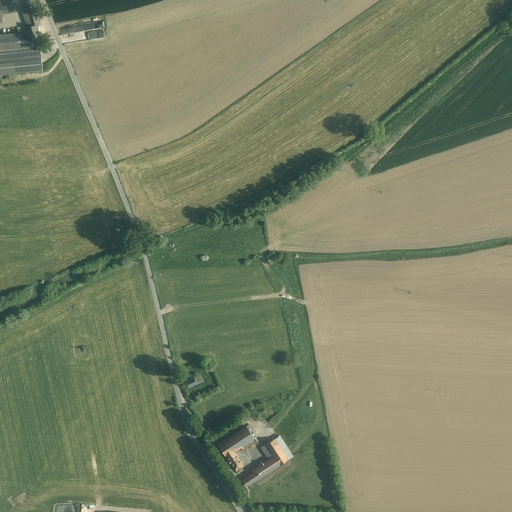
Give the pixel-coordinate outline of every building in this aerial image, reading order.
[(34,2),(24,4),(25,7),(29,20),(38,18),(34,2)] [(14,4),(1,6),(2,14),(15,12),(14,4)] [(38,18),(29,20),(25,7),(21,8),(27,26),(38,25),(40,25),(38,18)] [(27,26),(25,26),(26,37),(23,37),(23,47),(40,45),(38,25),(27,26)] [(83,30),(83,39),(101,38),(101,31),(90,31),(90,32),(86,32),(86,30),(83,30)] [(22,32),(0,34),(0,49),(23,47),(23,37),(22,32)] [(23,47),(0,49),(0,56),(25,54),(24,52),(40,51),(40,45),(23,47)] [(194,377),(186,381),(189,387),(197,383),(194,377)] [(246,425),(218,444),(226,457),(235,451),(239,448),(242,446),(255,438),(246,425)] [(275,438),(266,444),(268,447),(271,452),(280,446),(275,438)] [(288,459),(280,446),(271,452),(273,456),(279,464),(279,465),(288,459)] [(271,452),(268,447),(263,450),(261,447),(260,447),(268,459),(273,456),(271,452)] [(237,453),(235,451),(227,456),(229,459),(228,460),(230,463),(231,462),(236,470),(244,465),(241,461),(242,460),(241,459),(240,459),(239,457),(240,456),(237,453)] [(268,459),(252,470),(253,472),(257,479),(279,464),(273,456),(268,459)] [(253,472),(242,480),(242,479),(241,479),(246,486),(257,479),(253,472)]
